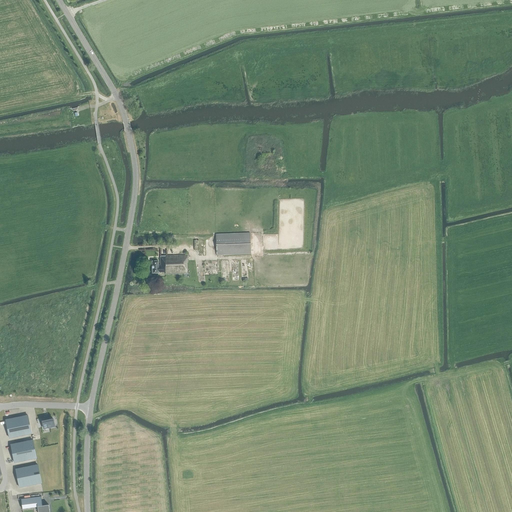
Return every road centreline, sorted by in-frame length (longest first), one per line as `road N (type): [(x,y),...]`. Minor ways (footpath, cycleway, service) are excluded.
road 1 (tertiary): [(91,407),(135,171),(120,103),(58,0)]
road 2 (unknown): [(100,148),(114,206),(73,406),(75,511)]
